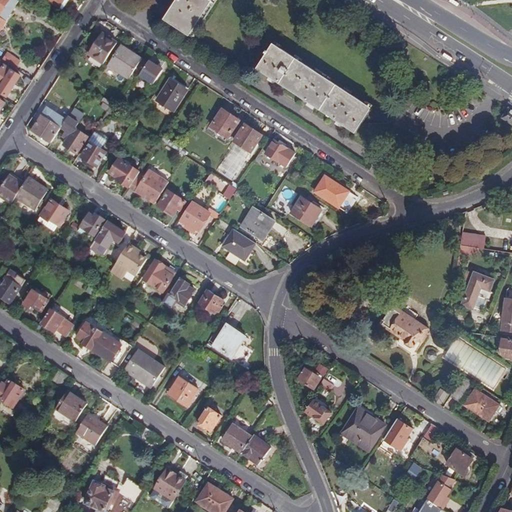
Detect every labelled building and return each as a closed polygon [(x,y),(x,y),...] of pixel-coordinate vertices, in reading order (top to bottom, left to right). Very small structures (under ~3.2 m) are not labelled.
[(0,0),(0,30),(11,14),(7,11),(13,3),(16,6),(19,0),(0,0)] [(178,0),(166,19),(190,35),(213,0),(178,0)] [(11,14),(16,6),(13,3),(7,11),(11,14)] [(91,54),(106,63),(119,43),(105,34),(91,54)] [(356,133),(373,108),(275,44),(259,69),(356,133)] [(142,58),(123,46),(110,66),(129,78),(142,58)] [(11,56),(6,63),(20,72),(25,64),(11,56)] [(164,71),(150,61),(141,76),(155,85),(164,71)] [(8,96),(22,76),(5,66),(0,73),(0,88),(2,90),(0,91),(8,96)] [(188,91),(172,81),(159,101),(175,111),(188,91)] [(68,122),(49,109),(34,132),(53,144),(62,130),(63,128),(68,122)] [(511,125),(511,110),(510,109),(503,119),(511,125)] [(240,122),(223,111),(211,129),(228,140),(240,122)] [(79,125),(69,119),(68,122),(63,128),(68,132),(64,138),(69,141),(65,146),(78,155),(89,138),(77,129),(79,125)] [(263,137),(247,126),(235,144),(252,155),(263,137)] [(96,133),(90,142),(92,144),(83,157),(98,168),(108,154),(103,150),(108,141),(96,133)] [(296,155),(276,141),(267,154),(288,168),(296,155)] [(432,160),(431,150),(419,152),(421,162),(432,160)] [(119,179),(132,187),(141,173),(121,160),(113,171),(121,176),(119,179)] [(136,193),(155,206),(169,184),(150,172),(136,193)] [(209,187),(216,176),(213,174),(206,184),(209,187)] [(0,189),(0,196),(12,204),(16,197),(24,186),(9,176),(0,189)] [(350,193),(326,177),(316,193),(340,208),(350,193)] [(49,191),(29,178),(24,186),(16,197),(36,210),(49,191)] [(238,190),(231,186),(224,196),(231,201),(234,195),(238,190)] [(187,203),(169,191),(159,207),(171,215),(178,206),(183,209),(187,203)] [(215,194),(208,206),(220,212),(227,201),(215,194)] [(323,211),(303,197),(292,213),(312,226),(323,211)] [(69,211),(52,200),(41,216),(49,222),(50,221),(59,226),(69,211)] [(194,203),(182,221),(200,232),(211,215),(194,203)] [(275,222),(255,208),(242,228),(259,239),(264,233),(267,235),(275,222)] [(95,217),(91,214),(79,231),(86,235),(89,232),(95,236),(106,220),(97,215),(95,217)] [(108,222),(90,249),(103,257),(114,240),(120,244),(127,234),(108,222)] [(247,261),(257,245),(236,231),(225,247),(247,261)] [(485,248),(486,234),(462,233),(462,247),(485,248)] [(129,244),(117,263),(136,276),(148,259),(140,254),(135,251),(136,248),(129,244)] [(478,255),(492,257),(493,251),(479,249),(478,255)] [(176,273),(157,260),(144,280),(163,293),(176,273)] [(17,281),(8,275),(0,288),(0,297),(11,305),(28,278),(22,274),(17,281)] [(490,291),(495,281),(475,274),(463,306),(473,310),(482,289),(490,291)] [(162,304),(173,311),(178,303),(185,308),(194,295),(197,290),(190,286),(181,279),(170,296),(168,295),(162,304)] [(51,301),(36,291),(26,306),(32,310),(34,307),(43,313),(51,301)] [(224,300),(209,291),(200,306),(214,315),(216,311),(219,313),(223,308),(220,306),(224,300)] [(511,299),(507,299),(502,332),(511,333),(511,299)] [(418,318),(396,304),(382,325),(406,341),(407,345),(411,347),(414,347),(419,341),(424,344),(428,337),(426,336),(430,330),(422,324),(421,325),(416,322),(418,318)] [(53,327),(68,337),(76,325),(53,310),(43,325),(51,329),(53,327)] [(246,337),(223,322),(209,343),(233,358),(246,337)] [(84,345),(120,368),(131,352),(87,324),(78,337),(86,342),(84,345)] [(511,340),(503,339),(500,355),(510,361),(511,361),(511,340)] [(166,369),(140,351),(125,372),(143,383),(145,381),(154,387),(166,369)] [(315,376),(305,369),(298,381),(314,391),(320,382),(314,378),(315,376)] [(61,390),(69,378),(58,370),(50,383),(61,390)] [(200,390),(182,377),(170,395),(188,407),(200,390)] [(465,378),(451,398),(459,402),(472,383),(465,378)] [(334,387),(323,380),(319,388),(329,394),(334,387)] [(2,385),(0,387),(0,403),(1,401),(13,409),(25,391),(10,381),(6,387),(2,385)] [(449,394),(442,390),(435,401),(442,405),(449,394)] [(502,407),(477,391),(466,407),(490,421),(497,411),(499,412),(502,407)] [(68,392),(56,410),(76,423),(77,421),(82,425),(88,415),(83,412),(87,405),(68,392)] [(332,414),(314,403),(307,414),(324,426),(332,414)] [(223,418),(210,409),(199,425),(212,434),(223,418)] [(375,425),(357,413),(342,435),(369,452),(386,427),(377,422),(375,425)] [(82,425),(75,434),(96,447),(109,427),(88,414),(88,415),(82,425)] [(413,431),(398,420),(384,441),(401,452),(406,446),(404,445),(413,431)] [(223,441),(243,454),(253,438),(234,425),(223,441)] [(433,443),(442,432),(432,425),(424,438),(433,443)] [(253,438),(243,454),(260,465),(271,448),(254,437),(253,438)] [(420,447),(431,450),(433,444),(422,441),(420,447)] [(473,462),(457,451),(447,465),(466,478),(471,472),(469,467),(473,462)] [(415,481),(423,468),(415,462),(406,475),(415,481)] [(169,509),(187,481),(179,476),(169,470),(151,497),(169,509)] [(179,476),(187,481),(189,477),(182,472),(179,476)] [(444,476),(429,500),(441,508),(444,510),(448,504),(445,502),(447,499),(453,490),(451,489),(456,480),(444,476)] [(138,506),(147,492),(128,480),(119,494),(138,506)] [(105,511),(106,511),(109,504),(114,506),(119,494),(96,483),(86,505),(98,511),(97,511),(105,511)] [(226,511),(235,499),(211,483),(198,502),(213,511),(226,511)] [(393,511),(400,502),(395,499),(387,511),(393,511)] [(439,511),(441,508),(429,500),(428,500),(420,511),(439,511)]
